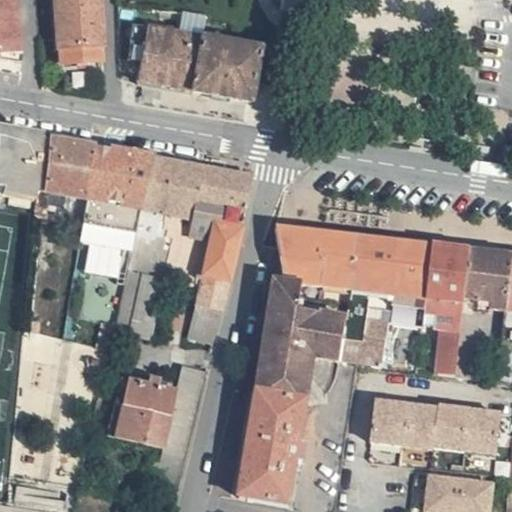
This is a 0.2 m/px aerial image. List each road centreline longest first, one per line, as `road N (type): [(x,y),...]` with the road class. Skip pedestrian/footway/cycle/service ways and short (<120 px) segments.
road 1 (residential): [(204,511),(280,146)]
road 2 (residential): [(0,99),(280,146)]
road 3 (residential): [(511,183),(280,146)]
